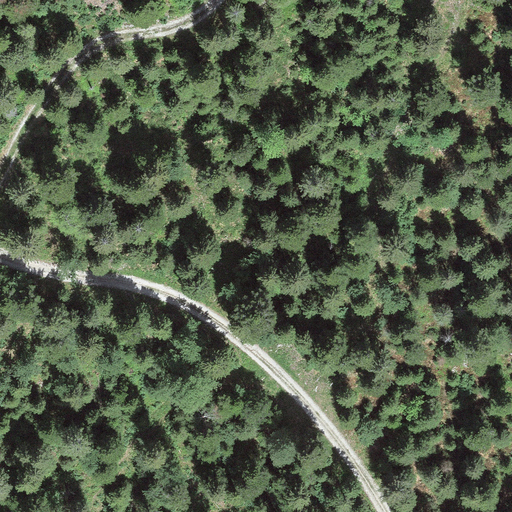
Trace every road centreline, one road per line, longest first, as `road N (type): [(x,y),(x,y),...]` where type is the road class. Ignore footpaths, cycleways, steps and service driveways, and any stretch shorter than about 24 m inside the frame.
road 1 (track): [(0,253),(157,289),(214,320),(327,425),(384,511)]
road 2 (track): [(0,182),(33,113),(88,47),(172,28),(218,0)]
